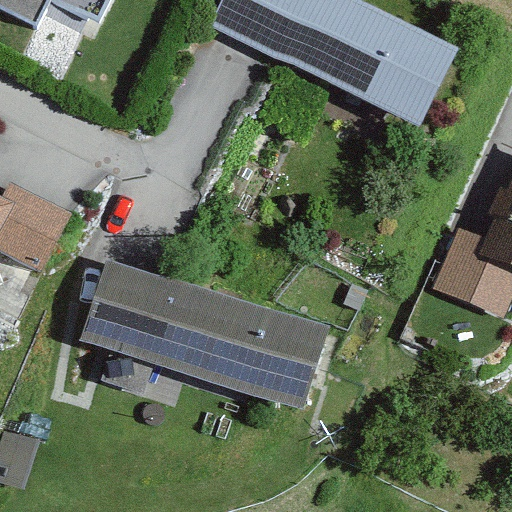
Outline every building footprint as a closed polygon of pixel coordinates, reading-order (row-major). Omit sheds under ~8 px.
[(0,0),(0,22),(41,43),(55,14),(101,36),(118,0),(0,0)] [(461,68),(324,0),(229,0),(211,37),(424,143),(461,68)] [(0,253),(37,272),(67,212),(9,183),(1,200),(0,199),(0,253)] [(511,188),(507,200),(500,197),(485,229),(494,233),(486,250),(462,240),(435,301),(504,332),(511,314),(511,188)] [(322,329),(110,264),(87,337),(300,402),(322,329)] [(36,455),(5,445),(0,461),(0,492),(23,500),(36,455)]
